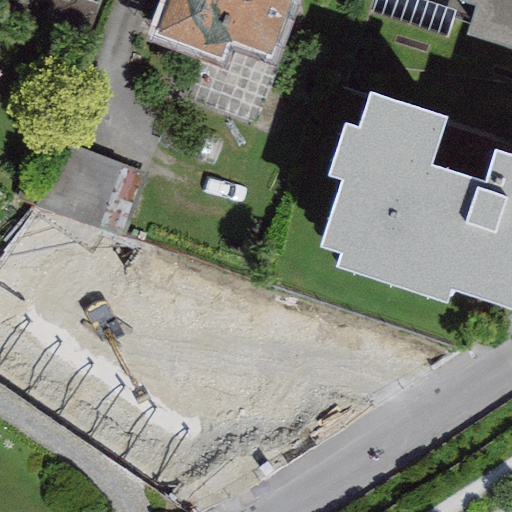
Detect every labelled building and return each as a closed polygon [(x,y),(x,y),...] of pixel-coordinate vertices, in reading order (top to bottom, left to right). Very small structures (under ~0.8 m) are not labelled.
[(45,0),(68,9),(71,0),(45,0)] [(173,0),(158,41),(220,64),(227,47),(269,63),(292,0),(173,0)] [(511,0),(463,0),(457,17),(475,23),(466,50),(511,64),(511,0)] [(446,134),(369,111),(359,143),(345,140),(328,191),(341,193),(321,263),(340,269),(336,282),(446,316),(450,305),(511,326),(511,173),(496,170),(487,201),(431,183),(446,134)] [(29,228),(0,261),(0,349),(73,266),(29,228)] [(268,362),(108,252),(36,357),(196,467),(268,362)]
